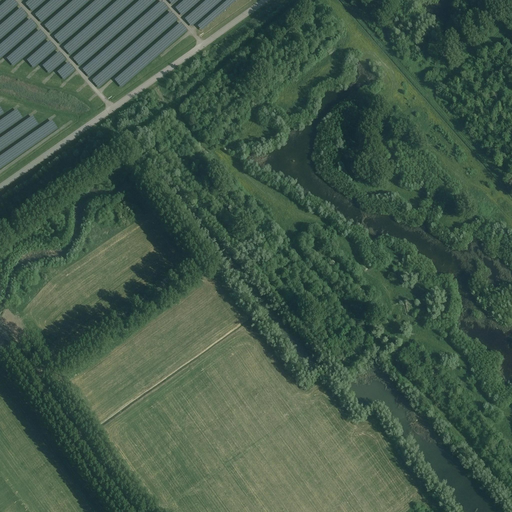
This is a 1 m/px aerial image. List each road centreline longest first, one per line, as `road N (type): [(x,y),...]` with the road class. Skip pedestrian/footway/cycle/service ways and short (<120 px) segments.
road 1 (track): [(511,191),(345,0)]
road 2 (track): [(299,0),(126,138)]
